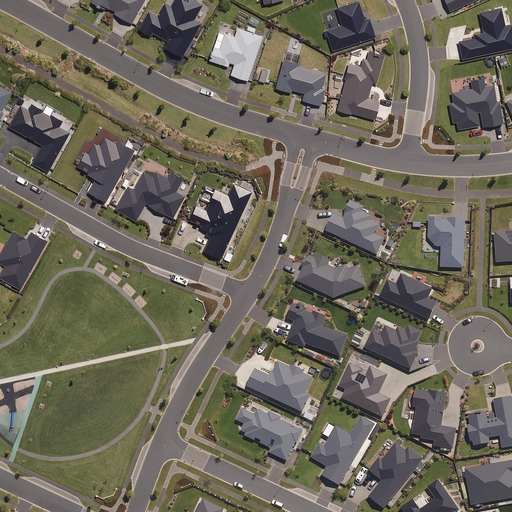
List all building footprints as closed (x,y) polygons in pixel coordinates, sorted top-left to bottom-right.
[(92,0),(95,1),(94,4),(103,9),(104,6),(116,12),(115,14),(132,23),(143,0),(92,0)] [(202,4),(194,0),(174,0),(171,7),(165,3),(158,16),(149,11),(139,29),(150,35),(152,31),(170,41),(166,48),(182,57),(200,23),(194,19),(202,4)] [(444,0),(451,14),(483,0),(444,0)] [(365,21),(358,1),(322,13),(334,49),(375,36),(369,19),(365,21)] [(504,25),(500,7),(480,12),(484,31),(474,33),(475,37),(459,40),(463,58),(511,47),(511,24),(504,25)] [(262,36),(237,27),(234,36),(225,33),(219,49),(214,47),(210,60),(228,66),(229,61),(234,63),(231,74),(247,80),(262,36)] [(300,54),(286,50),(276,87),(291,92),(291,89),(304,93),(302,100),(320,105),(325,88),(322,88),(326,73),(297,65),(300,54)] [(384,54),(369,50),(367,59),(363,58),(361,66),(349,63),(338,110),(376,119),(381,101),(368,98),(372,82),(377,83),(384,54)] [(485,86),(483,77),(471,79),(473,87),(452,91),(454,103),(450,104),(453,121),(457,121),(458,128),(479,125),(477,112),(481,111),(484,126),(502,123),(499,102),(496,102),(493,84),(485,86)] [(11,92),(0,85),(0,117),(2,113),(0,112),(11,92)] [(32,162),(48,171),(69,132),(58,126),(61,120),(49,114),(48,116),(41,112),(42,110),(31,104),(28,109),(20,105),(8,126),(42,144),(32,162)] [(105,202),(137,151),(118,140),(116,143),(105,136),(100,143),(96,140),(88,153),(86,151),(77,165),(97,177),(88,191),(105,202)] [(152,175),(143,171),(133,189),(128,186),(115,209),(136,220),(146,203),(172,218),(184,196),(176,191),(183,178),(171,171),(167,179),(155,171),(152,175)] [(234,184),(228,195),(213,188),(213,190),(206,187),(201,197),(210,201),(206,210),(196,205),(190,219),(201,224),(200,227),(212,233),(203,252),(220,260),(251,192),(234,184)] [(365,207),(351,200),(343,218),(335,214),(327,231),(378,255),(386,239),(376,234),(381,225),(369,219),(371,216),(363,212),(365,207)] [(466,219),(430,218),(430,238),(437,247),(442,247),(442,267),(465,268),(466,219)] [(511,230),(496,232),(498,262),(511,261),(511,230)] [(27,239),(13,231),(0,254),(0,262),(5,265),(0,273),(0,277),(21,289),(47,240),(31,232),(27,239)] [(331,259),(317,253),(314,258),(310,256),(298,280),(334,298),(367,286),(359,266),(348,270),(346,265),(335,269),(328,265),(331,259)] [(433,289),(402,275),(398,285),(389,280),(381,296),(430,320),(438,303),(428,299),(433,289)] [(313,314),(293,307),(289,319),(296,321),(289,341),(306,347),(307,344),(341,357),(349,336),(323,327),(327,316),(314,311),(313,314)] [(374,331),(366,348),(411,370),(418,354),(415,353),(420,343),(418,342),(422,333),(409,326),(407,331),(399,327),(397,331),(387,326),(383,335),(374,331)] [(291,367),(278,361),(271,377),(256,370),(248,387),(303,412),(311,395),(307,393),(314,378),(304,374),(305,372),(292,366),(291,367)] [(448,394),(417,389),(414,407),(418,407),(414,434),(423,435),(422,439),(437,441),(436,446),(454,449),(457,429),(443,427),(448,394)] [(511,446),(511,397),(495,400),(499,420),(488,421),(487,413),(469,416),(474,446),(491,444),(490,438),(502,436),(504,448),(511,446)] [(257,414),(243,408),(238,420),(246,424),(241,434),(272,448),(270,453),(288,461),(302,430),(281,420),(282,417),(270,412),(269,414),(259,410),(257,414)] [(376,425),(362,417),(352,435),(337,426),(325,446),(320,443),(312,458),(328,467),(323,475),(340,486),(376,425)] [(403,443),(399,439),(382,460),(380,458),(371,470),(383,481),(370,497),(384,508),(424,459),(409,447),(406,451),(400,446),(403,443)] [(456,511),(459,510),(439,480),(428,487),(437,500),(421,511),(414,500),(403,508),(405,511),(456,511)] [(225,511),(226,511),(203,500),(197,511),(225,511)]
